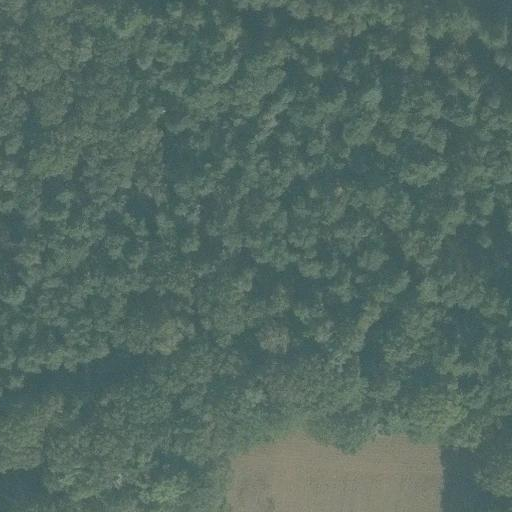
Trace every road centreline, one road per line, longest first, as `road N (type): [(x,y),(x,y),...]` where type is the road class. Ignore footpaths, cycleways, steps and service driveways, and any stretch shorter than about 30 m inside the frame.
road 1 (track): [(511,401),(167,355),(0,396)]
road 2 (track): [(0,158),(80,0)]
